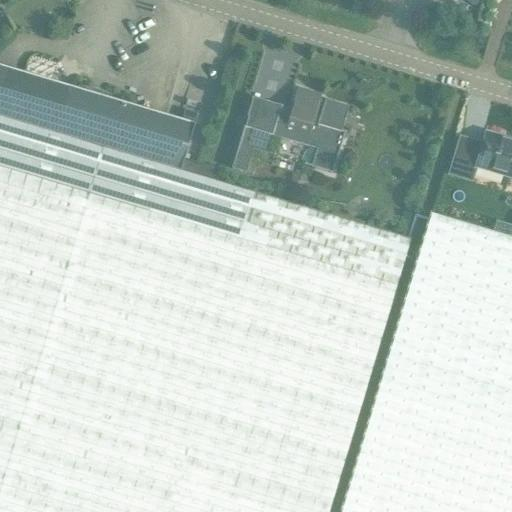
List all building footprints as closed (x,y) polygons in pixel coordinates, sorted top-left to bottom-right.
[(0,120),(56,137),(183,173),(196,126),(69,89),(0,68),(0,120)] [(283,110),(254,102),(248,121),(250,121),(247,131),(246,130),(233,172),(248,177),(255,153),(269,157),(274,140),(318,153),(313,170),(334,177),(346,136),(343,135),(350,111),(326,103),(326,105),(321,103),(322,99),(299,92),(291,120),(281,117),(283,110)] [(0,511),(511,511),(511,241),(491,235),(430,217),(341,511),(328,511),(409,242),(191,176),(183,173),(0,120),(0,511)] [(511,181),(511,142),(487,136),(476,171),(511,181)] [(511,228),(495,223),(491,235),(511,241),(511,228)]
